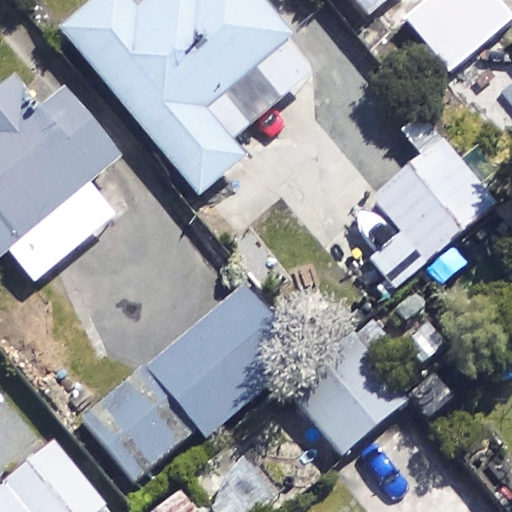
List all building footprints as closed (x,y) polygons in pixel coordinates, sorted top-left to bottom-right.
[(318,79),(252,0),(204,0),(204,1),(202,0),(164,0),(142,19),(125,0),(114,0),(67,40),(202,204),(266,151),(252,134),(318,79)] [(511,33),(511,23),(493,0),(440,0),(409,25),(451,80),(511,33)] [(126,165),(40,65),(0,98),(0,272),(12,262),(39,292),(119,223),(93,194),(126,165)] [(357,226),(408,289),(496,220),(445,156),(357,226)] [(308,365),(248,295),(89,430),(139,490),(202,436),(211,447),(308,365)] [(408,415),(362,354),(300,401),(346,462),(408,415)] [(286,511),(332,475),(285,416),(238,454),(284,511),(286,511)] [(105,511),(58,452),(0,498),(0,511),(105,511)] [(216,511),(276,511),(246,470),(207,498),(216,511)] [(202,511),(186,494),(165,511),(202,511)]
